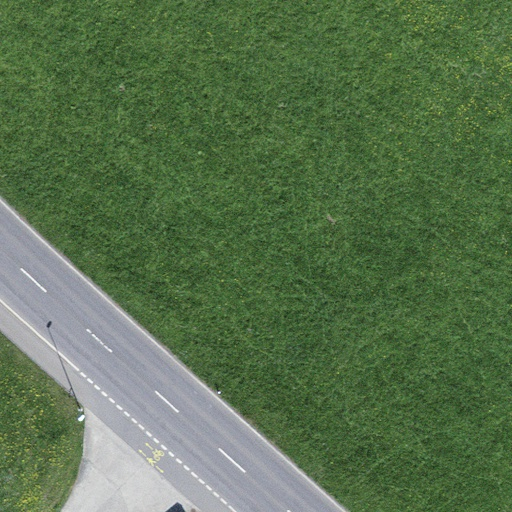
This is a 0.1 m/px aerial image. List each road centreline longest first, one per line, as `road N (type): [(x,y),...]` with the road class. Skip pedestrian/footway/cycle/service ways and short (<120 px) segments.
road 1 (primary): [(0,243),(182,423)]
road 2 (primary): [(182,423),(282,511)]
